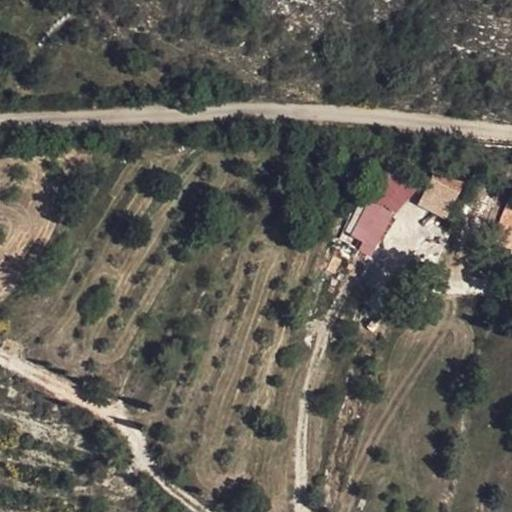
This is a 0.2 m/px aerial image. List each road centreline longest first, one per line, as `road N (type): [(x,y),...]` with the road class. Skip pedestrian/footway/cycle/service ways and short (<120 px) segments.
road 1 (unclassified): [(0,121),(408,119),(511,128)]
road 2 (track): [(0,358),(106,410),(137,451),(207,511)]
